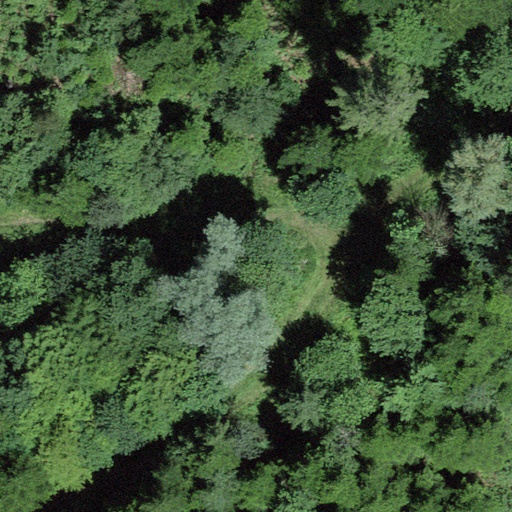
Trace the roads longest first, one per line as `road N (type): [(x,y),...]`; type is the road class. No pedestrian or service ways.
road 1 (track): [(0,242),(365,236),(511,110)]
road 2 (track): [(43,511),(114,480),(314,326),(365,236)]
